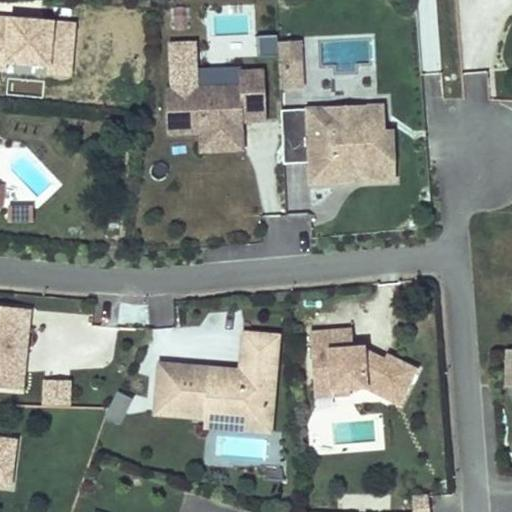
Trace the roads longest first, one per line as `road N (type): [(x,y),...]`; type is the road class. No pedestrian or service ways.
road 1 (residential): [(0,263),(121,273),(449,250)]
road 2 (residential): [(449,250),(472,511)]
road 3 (residential): [(450,90),(475,142),(449,250)]
